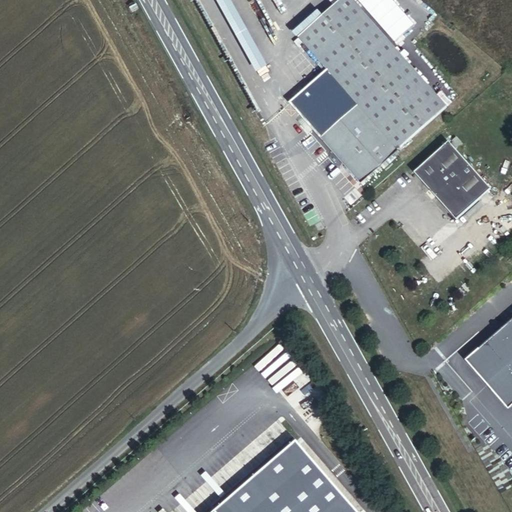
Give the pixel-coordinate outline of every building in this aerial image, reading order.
[(347,0),(335,0),(295,36),(354,104),(316,137),(357,183),(442,107),(347,0)] [(445,93),(439,97),(447,107),(453,104),(445,93)] [(444,142),(410,172),(452,220),(486,189),(444,142)] [(351,299),(346,302),(351,311),(356,308),(351,299)] [(511,316),(475,349),(476,350),(464,361),(505,407),(511,400),(511,316)] [(476,350),(475,349),(461,360),(505,410),(511,401),(511,400),(505,407),(464,361),(476,350)]
